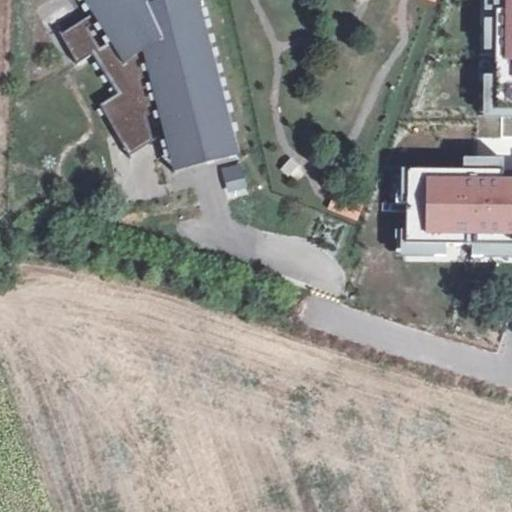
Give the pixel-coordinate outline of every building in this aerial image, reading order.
[(80,0),(91,17),(96,24),(108,43),(99,50),(91,55),(116,95),(99,105),(113,128),(156,104),(158,111),(164,136),(170,160),(202,152),(205,161),(237,154),(197,0),(188,0),(166,6),(163,2),(161,0),(80,0)] [(511,0),(490,0),(491,116),(511,116),(511,0)] [(91,17),(59,37),(76,64),(99,50),(86,30),(96,24),(91,17)] [(158,111),(156,104),(113,128),(129,153),(154,140),(147,117),(158,111)] [(173,174),(238,158),(237,154),(205,161),(202,152),(169,160),(173,174)] [(242,163),(223,166),(227,198),(246,195),(242,163)] [(511,174),(405,176),(405,251),(511,250),(511,174)] [(333,192),(326,210),(357,221),(364,203),(333,192)]
